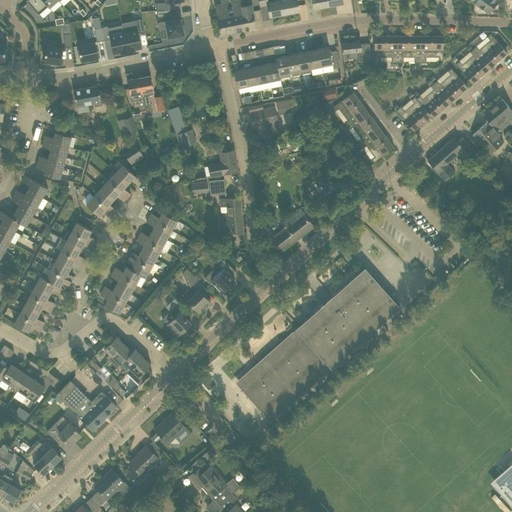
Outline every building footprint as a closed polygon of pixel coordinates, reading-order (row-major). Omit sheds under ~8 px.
[(49,7),(50,7),(43,0),(28,0),(39,12),(47,5),(49,7)] [(165,0),(166,2),(156,3),(157,10),(172,9),(171,2),(175,2),(184,1),(183,0),(165,0)] [(228,9),(227,4),(226,0),(221,0),(222,3),(215,4),(218,18),(221,34),(235,31),(232,15),(229,15),(228,9)] [(240,0),(230,0),(232,8),(228,9),(229,15),(232,15),(235,31),(245,30),(243,22),(244,21),(240,0)] [(245,30),(256,27),(252,5),(259,4),(258,0),(240,0),(244,21),(243,22),(245,30)] [(258,0),(259,4),(260,6),(268,4),(270,16),(284,13),(282,0),(281,0),(258,0)] [(284,13),(299,11),(297,0),(284,0),(282,0),(284,13)] [(476,0),(474,2),(489,13),(498,0),(476,0)] [(172,16),(172,9),(157,10),(158,17),(172,16)] [(175,18),(164,20),(166,29),(159,31),(161,39),(167,37),(168,39),(173,38),(180,37),(180,36),(186,35),(185,32),(186,32),(184,25),(183,25),(182,16),(181,16),(181,15),(175,17),(175,18)] [(108,26),(101,27),(104,42),(111,40),(112,44),(114,53),(119,52),(120,52),(120,53),(121,53),(128,51),(124,33),(117,34),(110,36),(108,26)] [(104,42),(101,27),(94,29),(97,43),(104,42)] [(131,31),(124,33),(128,51),(135,50),(135,49),(136,48),(142,47),(140,38),(139,34),(138,30),(131,31)] [(490,39),(485,44),(498,60),(507,52),(491,33),(487,37),(490,39)] [(73,48),(72,46),(71,34),(63,35),(65,49),(73,48)] [(381,57),(386,57),(386,35),(374,35),(374,62),(381,62),(381,57)] [(391,62),(397,62),(397,35),(386,35),(386,57),(391,57),(391,62)] [(403,57),(409,57),(409,35),(397,35),(397,62),(403,62),(403,57)] [(414,62),(420,62),(420,35),(409,35),(409,57),(414,57),(414,62)] [(426,57),(432,57),(432,35),(420,35),(420,62),(426,62),(426,57)] [(432,35),(432,57),(439,56),(439,60),(443,60),(443,35),(432,35)] [(77,50),(78,53),(79,57),(81,57),(82,61),(83,61),(84,62),(91,61),(90,59),(98,58),(98,57),(99,57),(100,57),(99,50),(97,51),(97,49),(95,42),(95,41),(87,43),(86,38),(77,40),(79,49),(77,50)] [(53,65),(53,63),(61,64),(62,56),(63,48),(63,47),(55,46),(55,42),(55,41),(47,40),(45,50),(44,50),(43,53),(43,57),(45,57),(44,62),(46,62),(46,64),(53,65)] [(361,43),(361,41),(341,43),(343,59),(356,58),(356,62),(362,61),(371,59),(370,42),(361,43)] [(498,60),(485,44),(479,49),(477,46),(473,49),(490,67),(498,60)] [(319,49),(322,66),(324,72),(333,70),(333,68),(340,67),(337,51),(330,52),(329,46),(319,49)] [(311,68),(322,66),(319,49),(308,51),(311,68)] [(490,67),(473,49),(470,52),(472,54),(467,59),(481,75),(490,67)] [(311,68),(308,51),(297,53),(301,74),(312,72),(311,68)] [(297,53),(286,55),(291,76),(301,74),(297,53)] [(236,78),(238,87),(249,85),(245,68),(238,69),(237,61),(235,54),(231,55),(233,62),(234,70),(236,78)] [(276,62),(280,78),(291,76),(286,55),(276,57),(276,62)] [(481,75),(467,59),(462,64),(459,61),(456,64),(472,83),(481,75)] [(280,78),(276,62),(266,64),(270,81),(280,79),(280,78)] [(266,64),(255,66),(259,83),(270,81),(266,64)] [(370,74),(373,74),(372,67),(367,65),(364,71),(370,74)] [(249,85),(259,83),(255,66),(245,68),(249,85)] [(450,74),(445,78),(459,94),(468,87),(451,68),(448,71),(450,74)] [(151,105),(149,106),(147,98),(148,97),(148,95),(149,95),(148,91),(154,90),(151,75),(139,77),(147,113),(152,112),(151,105)] [(130,95),(132,101),(139,100),(141,114),(147,113),(139,77),(127,80),(130,95)] [(459,94),(445,78),(440,83),(437,80),(434,83),(450,102),(459,94)] [(450,102),(434,83),(431,86),(433,89),(428,93),(442,109),(450,102)] [(98,85),(74,90),(78,112),(90,110),(88,104),(95,102),(95,106),(102,104),(102,101),(98,85)] [(337,97),(335,87),(328,89),(330,98),(337,97)] [(353,92),(345,98),(333,107),(336,111),(339,109),(343,114),(360,101),(353,92)] [(433,117),(442,109),(428,93),(422,98),(420,95),(416,98),(431,115),(433,117)] [(154,97),(157,111),(166,109),(163,95),(154,97)] [(408,107),(422,123),(431,115),(416,98),(415,96),(411,99),(414,102),(408,107)] [(498,133),(511,121),(511,110),(502,98),(483,115),(488,121),(473,134),(490,153),(503,142),(495,132),(496,130),(498,133)] [(276,102),(277,109),(278,114),(291,111),(289,99),(276,102)] [(344,122),(347,125),(367,110),(360,101),(343,114),(347,120),(344,122)] [(328,105),(322,109),(325,114),(331,109),(328,105)] [(422,123),(408,107),(404,110),(401,106),(396,110),(414,130),(422,123)] [(257,123),(260,134),(273,131),(271,122),(278,120),(274,107),(251,113),(254,124),(257,123)] [(353,127),(357,132),(374,120),(367,110),(347,125),(350,129),(353,127)] [(137,130),(132,116),(124,118),(130,134),(137,132),(137,130)] [(312,120),(302,126),(305,132),(315,125),(312,120)] [(358,140),(360,144),(380,129),(374,120),(357,132),(361,138),(358,140)] [(174,124),(175,128),(174,129),(181,147),(196,142),(191,128),(186,130),(184,124),(182,125),(180,121),(174,124)] [(297,126),(279,138),(282,143),(287,140),(290,145),(304,136),(297,126)] [(366,145),(370,151),(387,138),(380,129),(360,144),(363,147),(366,145)] [(54,137),(45,135),(44,140),(68,146),(71,136),(55,131),(54,137)] [(428,161),(437,171),(445,181),(455,172),(447,163),(459,152),(464,158),(474,149),(462,136),(457,141),(454,138),(428,161)] [(374,156),(373,157),(371,158),(374,162),(394,147),(387,138),(370,151),(374,156)] [(44,140),(42,146),(51,148),(50,153),(66,157),(68,146),(44,140)] [(211,176),(238,171),(234,149),(228,150),(226,143),(217,145),(218,153),(221,152),(223,163),(209,165),(211,176)] [(137,145),(124,153),(131,164),(144,156),(137,145)] [(157,147),(145,151),(148,158),(159,154),(157,147)] [(48,158),(40,156),(38,161),(63,167),(64,163),(70,165),(72,159),(65,157),(66,157),(50,153),(48,158)] [(500,169),(511,174),(511,163),(504,160),(500,169)] [(38,161),(37,167),(45,169),(44,174),(60,178),(63,167),(38,161)] [(134,181),(139,185),(142,181),(123,164),(116,172),(128,183),(134,177),(135,179),(134,181)] [(430,177),(424,171),(419,175),(425,181),(430,177)] [(127,197),(131,194),(127,190),(124,191),(123,189),(128,183),(116,172),(108,180),(127,197)] [(42,197),(48,187),(25,175),(22,181),(30,185),(28,189),(42,197)] [(211,195),(225,193),(224,179),(209,180),(211,195)] [(120,197),(124,201),(127,197),(108,180),(101,188),(113,199),(119,193),(121,195),(120,197)] [(113,213),(116,210),(112,206),(110,207),(108,205),(113,199),(101,188),(94,196),(113,213)] [(25,194),(17,190),(15,194),(37,207),(42,197),(28,189),(25,194)] [(15,194),(12,199),(19,204),(17,208),(32,216),(37,207),(15,194)] [(94,196),(86,204),(99,215),(104,209),(106,211),(106,213),(109,217),(113,213),(94,196)] [(244,233),(241,197),(220,198),(221,207),(227,206),(228,212),(221,212),(223,234),(244,233)] [(285,226),(272,236),(284,250),(315,226),(300,207),(281,221),(285,226)] [(32,216),(17,208),(15,213),(7,208),(4,212),(20,221),(20,222),(26,226),(32,216)] [(4,212),(0,209),(0,217),(3,219),(1,223),(15,231),(20,222),(20,221),(4,212)] [(177,220),(162,212),(159,219),(156,218),(156,216),(152,213),(149,217),(172,230),(177,220)] [(166,239),(172,230),(149,217),(147,222),(152,224),(154,223),(156,224),(152,231),(166,239)] [(92,230),(77,222),(72,231),(94,244),(97,239),(92,237),(90,238),(88,237),(92,230)] [(0,224),(0,234),(10,240),(15,231),(1,223),(0,224)] [(42,233),(46,236),(51,227),(46,225),(42,233)] [(87,245),(92,248),(94,244),(72,231),(67,241),(81,249),(85,242),(87,243),(87,245)] [(146,234),(141,232),(139,236),(161,248),(166,239),(152,231),(148,238),(146,237),(146,235),(146,234)] [(0,234),(0,247),(5,250),(10,240),(0,234)] [(139,236),(136,241),(141,243),(143,242),(145,243),(141,250),(156,258),(161,248),(139,236)] [(84,263),(86,258),(81,256),(79,257),(77,256),(81,249),(67,241),(61,250),(84,263)] [(76,264),(81,267),(84,263),(61,250),(56,260),(71,268),(75,261),(77,262),(76,264)] [(137,253),(133,251),(130,256),(151,267),(154,262),(158,265),(160,261),(156,258),(141,250),(137,258),(135,257),(137,253)] [(242,258),(238,253),(234,257),(238,261),(242,258)] [(152,276),(148,273),(151,267),(130,256),(128,261),(131,263),(133,260),(135,261),(131,269),(141,275),(150,280),(152,276)] [(71,280),(74,276),(70,274),(68,277),(66,276),(71,268),(56,260),(51,257),(48,261),(54,264),(51,269),(71,280)] [(231,276),(236,271),(223,259),(214,268),(219,274),(212,281),(223,292),(235,280),(231,276)] [(116,267),(113,271),(136,284),(141,275),(131,269),(126,266),(122,273),(120,272),(120,270),(116,267)] [(325,304),(324,303),(313,313),(313,314),(313,313),(317,318),(300,333),(242,385),(268,415),(341,350),(346,355),(400,306),(369,272),(365,267),(329,299),(326,301),(327,302),(327,301),(328,303),(325,306),(324,304),(325,304)] [(208,290),(187,268),(182,272),(189,288),(183,294),(200,312),(210,302),(203,294),(208,290)] [(65,283),(69,285),(71,280),(51,269),(48,275),(42,272),(40,275),(60,286),(65,279),(67,280),(65,283)] [(113,271),(111,276),(116,279),(116,278),(118,277),(120,278),(116,285),(130,293),(136,284),(113,271)] [(56,290),(61,293),(63,288),(60,286),(40,275),(35,285),(50,293),(54,286),(56,288),(56,290)] [(53,307),(55,303),(50,300),(48,302),(46,300),(50,293),(35,285),(30,295),(53,307)] [(110,288),(105,286),(103,290),(125,303),(130,293),(116,285),(112,292),(110,291),(110,288)] [(157,293),(162,297),(168,291),(163,286),(157,293)] [(105,304),(120,312),(125,303),(103,290),(100,295),(105,297),(107,296),(109,297),(105,304)] [(45,309),(50,312),(53,307),(30,295),(25,304),(40,312),(43,305),(46,306),(45,309)] [(187,319),(192,314),(179,302),(162,318),(178,335),(191,323),(187,319)] [(42,326),(45,322),(39,319),(38,320),(36,319),(40,312),(25,304),(20,313),(42,326)] [(20,313),(14,323),(29,331),(33,324),(35,325),(35,328),(40,330),(42,326),(20,313)] [(117,336),(107,346),(105,348),(110,353),(106,357),(109,360),(125,344),(117,336)] [(132,351),(125,344),(109,360),(115,366),(118,366),(120,364),(135,349),(135,348),(132,351)] [(9,349),(9,348),(4,345),(0,350),(0,358),(2,359),(4,356),(9,348),(9,349)] [(2,359),(6,363),(9,359),(13,353),(14,351),(9,348),(9,349),(9,348),(4,356),(2,359)] [(127,372),(143,356),(135,349),(120,364),(125,368),(123,370),(126,374),(127,372)] [(143,356),(127,372),(140,385),(152,372),(147,368),(151,364),(143,356)] [(101,368),(92,358),(89,362),(97,371),(101,368)] [(5,365),(0,362),(0,361),(0,379),(1,378),(9,367),(8,367),(5,365)] [(1,378),(10,384),(19,369),(11,363),(8,367),(9,367),(1,378)] [(97,371),(97,373),(104,380),(108,376),(102,371),(101,368),(97,371)] [(18,389),(28,375),(19,369),(10,384),(18,389)] [(108,376),(104,380),(112,387),(113,386),(117,382),(118,381),(111,374),(108,376)] [(27,395),(37,381),(28,375),(18,389),(27,395)] [(57,395),(63,401),(77,415),(92,430),(116,406),(102,391),(92,401),(71,380),(57,394),(57,395)] [(35,401),(45,386),(37,381),(27,395),(35,401)] [(113,386),(123,395),(126,392),(120,386),(117,382),(113,386)] [(190,403),(198,411),(206,402),(198,394),(190,403)] [(54,399),(49,395),(46,400),(51,404),(54,399)] [(63,401),(57,395),(54,398),(60,404),(63,401)] [(168,443),(185,426),(172,413),(155,429),(168,443)] [(81,434),(70,422),(63,415),(47,431),(57,441),(62,436),(70,445),(81,434)] [(262,429),(266,434),(268,436),(274,431),(268,424),(262,429)] [(153,438),(156,441),(161,436),(158,433),(153,438)] [(38,439),(32,445),(36,449),(42,444),(38,439)] [(127,474),(137,485),(150,473),(148,470),(159,459),(154,453),(159,449),(153,441),(147,446),(129,462),(134,467),(127,474)] [(1,448),(0,447),(0,461),(1,462),(7,451),(9,447),(3,444),(1,448)] [(30,455),(36,449),(32,445),(26,450),(30,455)] [(209,458),(219,449),(215,445),(205,453),(209,458)] [(52,466),(61,457),(52,447),(43,456),(52,466)] [(1,462),(7,466),(13,455),(7,451),(1,462)] [(34,465),(43,474),(52,466),(43,456),(34,465)] [(197,460),(191,465),(194,468),(200,463),(197,460)] [(28,478),(34,470),(23,461),(17,471),(28,478)] [(511,465),(509,468),(504,461),(500,465),(506,471),(494,482),(511,501),(511,465)] [(232,493),(226,485),(226,484),(211,466),(204,472),(200,467),(189,477),(199,488),(202,485),(219,504),(232,493)] [(101,505),(106,500),(110,496),(118,489),(123,494),(130,488),(112,468),(95,485),(99,490),(91,497),(100,506),(101,505)] [(166,469),(160,474),(165,480),(171,475),(166,469)] [(1,475),(0,476),(0,493),(3,495),(10,483),(13,478),(6,474),(1,475)] [(14,501),(21,490),(10,483),(3,495),(14,501)] [(233,501),(236,498),(240,495),(239,493),(241,491),(238,488),(232,493),(219,504),(225,511),(242,511),(236,504),(233,501)] [(95,511),(100,507),(100,506),(91,497),(86,502),(89,506),(87,508),(83,505),(75,511),(95,511)]
